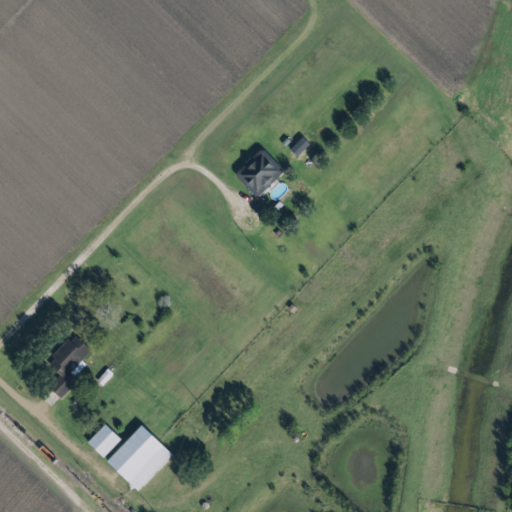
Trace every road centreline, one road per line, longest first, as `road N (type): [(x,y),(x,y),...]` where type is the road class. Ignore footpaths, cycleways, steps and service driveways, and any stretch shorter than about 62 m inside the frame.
road 1 (residential): [(178,470),(147,494),(114,490),(0,376)]
road 2 (track): [(0,423),(90,511)]
